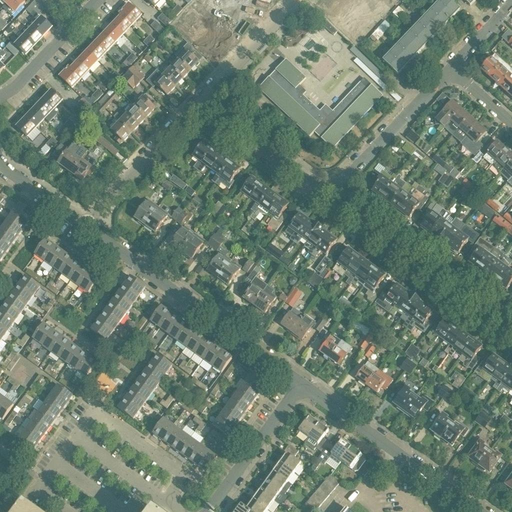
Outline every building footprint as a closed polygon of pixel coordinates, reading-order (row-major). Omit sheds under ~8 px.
[(6,4),(2,8),(12,17),(15,13),(16,13),(25,3),(24,2),(25,1),(24,0),(10,0),(6,5),(6,4)] [(146,0),(152,6),(155,8),(162,0),(146,0)] [(343,0),(341,0),(335,7),(349,20),(356,12),(343,0)] [(359,0),(343,0),(356,12),(364,5),(359,0)] [(472,0),(450,0),(464,13),(475,3),(472,0)] [(440,1),(429,12),(445,27),(455,16),(440,1)] [(35,2),(27,11),(40,23),(34,29),(43,38),(52,29),(39,17),(45,11),(35,2)] [(232,3),(224,12),(238,25),(246,16),(232,3)] [(129,6),(120,15),(122,17),(132,27),(141,17),(129,6)] [(335,7),(327,15),(341,29),(349,20),(335,7)] [(224,12),(216,19),(230,32),(238,25),(224,12)] [(429,12),(419,22),(435,37),(445,27),(429,12)] [(171,23),(163,15),(162,15),(158,19),(166,28),(171,23)] [(18,20),(22,24),(26,28),(21,34),(25,37),(35,47),(43,38),(34,29),(33,28),(30,25),(28,24),(25,21),(21,17),(18,20)] [(122,17),(113,26),(124,35),(132,27),(122,17)] [(216,19),(209,27),(223,40),(230,32),(216,19)] [(159,35),(164,30),(155,22),(151,27),(159,35)] [(326,24),(323,26),(330,33),(334,29),(327,22),(326,23),(326,24)] [(419,22),(409,33),(425,48),(435,37),(419,22)] [(12,25),(6,32),(8,35),(13,33),(15,35),(18,37),(21,41),(16,47),(21,51),(22,53),(21,53),(23,56),(24,55),(26,56),(35,47),(25,37),(21,34),(17,30),(16,30),(12,25)] [(113,26),(105,35),(115,44),(124,35),(113,26)] [(209,27),(201,35),(215,48),(223,40),(209,27)] [(409,33),(399,43),(415,58),(425,48),(409,33)] [(97,43),(97,44),(107,53),(115,44),(105,35),(97,43)] [(201,35),(193,44),(206,58),(215,48),(201,35)] [(399,43),(389,53),(405,68),(415,58),(399,43)] [(97,44),(88,53),(98,62),(103,57),(107,53),(97,44)] [(188,44),(176,57),(179,61),(191,72),(199,63),(198,63),(197,62),(201,58),(198,55),(193,49),(188,44)] [(88,53),(80,62),(90,71),(98,62),(88,53)] [(389,53),(379,64),(394,79),(405,68),(389,53)] [(481,70),(501,88),(511,75),(511,70),(495,55),(481,70)] [(305,79),(286,61),(286,60),(258,90),(259,90),(310,137),(309,137),(310,138),(316,131),(322,136),(320,138),(333,151),(333,150),(382,97),(383,98),(383,97),(364,79),(349,95),(354,99),(348,106),(343,101),(333,112),(326,106),(316,117),(310,111),(314,106),(303,96),(306,93),(299,87),(306,79),(305,79)] [(179,61),(171,69),(183,80),(191,72),(179,61)] [(80,62),(71,70),(81,80),(90,71),(80,62)] [(129,72),(141,83),(145,79),(133,68),(129,72)] [(69,69),(60,78),(72,89),(81,80),(71,70),(69,69)] [(171,69),(163,77),(175,88),(183,80),(171,69)] [(157,71),(147,82),(153,88),(156,85),(167,97),(175,88),(163,77),(157,71)] [(125,77),(122,80),(133,91),(135,88),(136,88),(137,88),(141,83),(129,72),(125,77)] [(503,90),(511,97),(511,75),(501,88),(503,90)] [(52,92),(43,101),(53,111),(62,102),(52,92)] [(106,110),(113,102),(110,99),(111,98),(107,95),(98,104),(102,107),(106,110)] [(135,107),(147,118),(155,110),(157,107),(145,96),(135,107)] [(92,97),(87,103),(91,107),(97,101),(92,97)] [(83,99),(78,104),(87,112),(91,107),(87,103),(83,99)] [(43,101),(35,110),(45,120),(49,124),(57,114),(53,111),(43,101)] [(440,117),(436,118),(436,126),(439,126),(440,126),(440,128),(437,131),(440,134),(442,131),(443,131),(445,130),(461,111),(452,103),(451,105),(443,114),(441,117),(440,117)] [(71,112),(80,120),(85,114),(76,106),(71,111),(72,112),(71,112)] [(139,127),(147,118),(135,107),(127,115),(139,127)] [(35,110),(26,119),(36,129),(45,120),(35,110)] [(461,111),(445,130),(447,132),(453,137),(459,129),(469,118),(461,111)] [(123,120),(117,114),(114,118),(115,119),(115,120),(119,123),(131,135),(139,127),(127,115),(123,120)] [(459,129),(453,137),(461,144),(468,137),(478,126),(469,118),(459,129)] [(26,119),(17,129),(19,130),(18,130),(17,131),(20,134),(21,133),(21,132),(27,138),(32,142),(40,133),(36,129),(26,119)] [(123,143),(131,135),(119,123),(115,120),(112,123),(117,127),(112,132),(118,138),(115,141),(120,146),(123,143)] [(461,144),(461,145),(475,157),(477,155),(480,153),(485,147),(479,142),(487,133),(478,126),(468,137),(461,144)] [(64,127),(58,133),(63,137),(68,132),(64,127)] [(412,130),(406,138),(413,144),(420,137),(412,130)] [(100,137),(96,142),(108,150),(112,145),(100,137)] [(419,149),(423,152),(428,146),(420,139),(415,146),(419,149)] [(55,156),(54,156),(59,159),(56,163),(58,165),(72,175),(82,162),(81,161),(85,156),(88,153),(75,143),(74,144),(68,152),(65,149),(61,147),(55,156)] [(196,151),(193,155),(194,156),(193,157),(198,162),(193,168),(197,171),(212,150),(209,148),(210,147),(207,144),(205,143),(204,145),(203,144),(197,152),(196,151)] [(412,157),(417,151),(408,143),(403,150),(412,157)] [(492,167),(496,162),(506,151),(497,143),(487,154),(483,159),(492,167)] [(428,146),(423,152),(426,155),(431,149),(428,146)] [(212,150),(197,171),(201,174),(205,167),(211,171),(222,156),(217,152),(216,153),(212,150)] [(422,155),(417,151),(412,157),(411,158),(412,158),(411,159),(414,161),(418,160),(422,155)] [(500,174),(504,169),(511,160),(511,156),(506,151),(496,162),(492,167),(500,174)] [(82,162),(72,175),(82,182),(83,181),(87,176),(90,178),(92,175),(95,171),(92,169),(96,162),(89,157),(91,155),(88,153),(85,156),(81,161),(82,162)] [(462,173),(461,174),(464,177),(465,176),(473,166),(474,167),(484,156),(480,153),(477,155),(475,157),(462,173)] [(443,169),(448,173),(452,169),(435,155),(431,160),(443,169)] [(222,156),(211,171),(217,175),(212,182),(216,184),(230,164),(227,162),(229,160),(222,156)] [(426,158),(421,164),(429,169),(432,163),(426,158)] [(511,160),(504,169),(500,174),(509,181),(511,177),(511,160)] [(230,164),(216,184),(219,187),(221,184),(229,190),(234,182),(232,181),(240,171),(239,171),(241,169),(235,165),(234,167),(230,164)] [(444,175),(446,172),(437,166),(434,171),(442,177),(444,175)] [(374,190),(372,192),(374,193),(373,195),(377,197),(379,198),(379,197),(380,197),(381,198),(397,178),(393,175),(391,178),(383,172),(379,177),(381,178),(373,189),(374,190)] [(444,175),(438,182),(443,186),(448,178),(450,176),(446,172),(444,175)] [(397,178),(381,198),(383,199),(387,202),(386,203),(385,203),(391,207),(402,192),(401,192),(406,184),(400,180),(401,179),(401,177),(399,175),(397,178)] [(170,181),(183,191),(187,186),(173,176),(170,181)] [(448,178),(443,186),(447,189),(453,181),(454,179),(450,176),(448,178)] [(255,182),(251,180),(236,200),(240,203),(242,200),(248,204),(250,200),(251,200),(262,185),(256,181),(255,182)] [(466,180),(462,184),(465,187),(468,190),(471,186),(472,185),(466,180)] [(169,193),(173,188),(165,182),(162,187),(169,193)] [(402,192),(391,207),(396,212),(398,210),(401,213),(416,192),(419,187),(419,186),(415,184),(412,188),(406,184),(401,192),(402,192)] [(254,214),(269,193),(266,191),(268,189),(262,185),(251,200),(256,204),(251,212),(254,214)] [(471,186),(468,190),(472,193),(474,194),(478,190),(474,187),(472,185),(471,186)] [(185,192),(192,197),(195,192),(188,187),(185,192)] [(416,192),(401,213),(404,215),(404,216),(403,217),(409,220),(409,219),(410,220),(416,211),(418,212),(419,213),(428,200),(422,195),(425,191),(419,187),(416,192)] [(465,187),(460,193),(467,199),(472,193),(468,190),(465,187)] [(273,196),(269,193),(254,214),(250,218),(254,221),(260,214),(267,216),(269,214),(269,213),(280,198),(274,194),(273,196)] [(195,198),(193,201),(199,206),(202,202),(195,198)] [(276,233),(287,217),(283,214),(288,207),(285,204),(286,202),(280,198),(269,213),(269,214),(274,217),(269,225),(267,226),(276,233)] [(487,198),(484,202),(490,207),(493,203),(491,201),(487,198)] [(136,218),(135,219),(139,221),(138,222),(144,227),(158,209),(153,205),(151,204),(148,201),(136,218)] [(216,215),(223,206),(219,202),(212,211),(216,215)] [(493,203),(490,207),(496,212),(497,211),(500,208),(493,203)] [(436,206),(434,204),(431,205),(426,212),(426,215),(429,217),(421,227),(422,228),(422,229),(427,233),(427,232),(431,234),(446,213),(443,211),(443,210),(437,206),(436,206)] [(490,221),(495,214),(481,204),(476,211),(490,221)] [(13,214),(28,225),(34,216),(19,205),(13,214)] [(223,206),(216,215),(221,218),(228,209),(223,206)] [(158,209),(144,227),(151,232),(152,231),(153,232),(155,233),(167,217),(171,219),(171,218),(176,222),(183,212),(178,209),(175,213),(168,208),(165,212),(159,207),(158,209)] [(181,232),(172,245),(175,248),(174,249),(181,254),(193,238),(195,235),(190,231),(185,228),(193,216),(185,210),(183,212),(176,222),(181,226),(180,226),(184,229),(183,230),(181,229),(180,231),(181,232)] [(433,239),(439,243),(451,227),(454,221),(449,217),(450,216),(446,213),(431,234),(434,237),(433,239)] [(6,223),(21,234),(28,225),(13,214),(6,223)] [(289,229),(286,233),(291,237),(289,240),(290,241),(293,243),(308,222),(305,220),(307,218),(301,214),(300,216),(299,215),(289,229)] [(507,223),(500,218),(495,223),(502,229),(507,223)] [(446,245),(449,247),(465,227),(465,226),(456,219),(454,221),(451,227),(439,243),(444,247),(446,245)] [(308,222),(293,243),(297,246),(302,239),(308,243),(319,227),(314,223),(312,225),(308,222)] [(15,243),(21,234),(6,223),(0,232),(15,243)] [(465,227),(449,247),(453,250),(452,251),(457,255),(458,254),(459,255),(468,242),(473,245),(479,236),(465,226),(465,227)] [(308,243),(304,247),(310,251),(308,254),(312,257),(327,236),(324,233),(325,231),(319,227),(308,243)] [(212,239),(208,245),(213,249),(220,239),(219,239),(221,236),(224,232),(220,229),(215,236),(215,235),(212,239)] [(0,231),(0,244),(9,251),(15,243),(0,232),(0,231)] [(193,238),(181,254),(188,258),(188,257),(190,258),(192,260),(205,242),(200,239),(195,235),(193,238)] [(220,239),(213,249),(217,252),(218,251),(221,247),(224,242),(222,241),(224,238),(221,236),(219,239),(220,239)] [(327,236),(312,257),(315,259),(320,252),(326,256),(337,243),(336,242),(337,240),(332,236),(331,238),(327,236)] [(474,258),(470,264),(474,267),(473,268),(479,272),(489,257),(495,249),(494,249),(480,239),(471,251),(476,255),(474,258)] [(44,263),(55,247),(46,241),(35,256),(44,263)] [(0,258),(2,260),(9,251),(0,244),(0,258)] [(280,261),(283,257),(284,255),(271,245),(266,251),(280,261)] [(53,269),(64,254),(55,247),(44,263),(53,269)] [(214,263),(208,271),(211,274),(210,275),(218,280),(229,264),(231,260),(226,256),(229,252),(221,247),(217,252),(220,254),(214,263)] [(489,257),(479,272),(484,276),(485,275),(489,277),(504,256),(505,255),(495,248),(495,249),(489,257)] [(348,250),(333,271),(337,274),(342,278),(344,275),(348,271),(359,256),(353,252),(352,253),(350,252),(348,250)] [(64,254),(53,269),(62,275),(73,260),(64,254)] [(348,271),(344,275),(349,279),(346,284),(350,286),(351,285),(367,264),(363,261),(364,260),(359,256),(348,271)] [(511,261),(504,256),(489,277),(492,280),(491,281),(497,285),(508,270),(507,269),(511,262),(511,261)] [(283,257),(280,261),(288,267),(291,263),(283,257)] [(330,262),(325,258),(315,271),(321,275),(330,262)] [(70,282),(81,266),(73,260),(62,275),(70,282)] [(247,273),(254,264),(249,260),(242,270),(247,273)] [(229,264),(218,280),(224,285),(225,284),(228,286),(241,268),(236,265),(234,268),(229,264)] [(367,264),(351,285),(355,287),(358,283),(364,287),(366,284),(377,269),(371,265),(370,266),(367,264)] [(81,266),(70,282),(79,288),(90,273),(81,266)] [(246,296),(244,299),(253,306),(262,295),(262,294),(267,287),(256,279),(259,274),(261,271),(257,268),(248,280),(252,283),(249,287),(252,289),(246,296)] [(364,287),(363,288),(369,292),(366,296),(367,297),(369,298),(368,300),(368,301),(372,304),(384,289),(381,288),(379,286),(385,278),(384,276),(382,275),(383,274),(377,269),(366,284),(364,287)] [(511,273),(508,270),(497,285),(502,289),(503,288),(506,290),(511,281),(511,273)] [(32,279),(35,275),(28,271),(26,274),(32,279)] [(90,273),(79,288),(88,295),(99,279),(90,273)] [(312,287),(320,277),(315,274),(308,283),(312,287)] [(35,275),(32,279),(39,284),(42,280),(35,275)] [(320,277),(312,287),(317,290),(324,280),(320,277)] [(25,278),(19,286),(34,297),(40,289),(31,282),(25,278)] [(124,286),(139,297),(146,289),(131,278),(124,286)] [(50,292),(53,288),(55,285),(51,282),(46,289),(50,292)] [(386,290),(375,304),(389,314),(390,314),(406,293),(403,290),(403,289),(404,289),(402,288),(398,285),(397,286),(394,290),(390,287),(387,291),(386,290)] [(19,286),(12,295),(27,306),(34,297),(19,286)] [(118,295),(133,306),(139,297),(124,286),(118,295)] [(262,295),(253,306),(265,315),(267,311),(276,299),(275,298),(271,295),(273,291),(268,287),(267,287),(262,294),(262,295)] [(53,288),(50,292),(57,296),(59,293),(53,288)] [(288,299),(285,303),(293,309),(302,295),(294,290),(288,299)] [(390,314),(393,317),(397,312),(402,316),(405,313),(416,298),(411,294),(410,294),(409,295),(406,293),(390,314)] [(12,295),(6,304),(21,315),(27,306),(12,295)] [(126,316),(133,306),(118,295),(111,305),(126,316)] [(285,303),(288,299),(282,295),(279,299),(285,303)] [(402,316),(400,319),(406,323),(403,326),(407,329),(409,327),(424,306),(421,304),(422,302),(416,298),(405,313),(402,316)] [(65,308),(67,304),(61,299),(58,303),(65,308)] [(46,308),(50,310),(55,303),(51,300),(46,308)] [(152,307),(156,310),(160,304),(156,301),(152,307)] [(350,304),(346,301),(342,306),(347,309),(350,304)] [(6,304),(0,312),(0,313),(15,324),(21,315),(6,304)] [(67,304),(65,308),(71,313),(74,309),(67,304)] [(50,310),(46,308),(43,305),(41,309),(48,314),(50,310)] [(105,313),(120,324),(126,316),(111,305),(105,313)] [(409,327),(407,330),(411,333),(415,327),(424,334),(431,324),(428,321),(434,313),(433,313),(434,311),(430,308),(429,307),(428,309),(424,306),(409,327)] [(151,317),(156,310),(152,307),(146,314),(151,317)] [(162,308),(151,323),(160,329),(171,314),(162,308)] [(294,309),(281,326),(291,334),(304,316),(294,309)] [(0,313),(0,326),(8,333),(15,324),(0,313)] [(98,322),(113,333),(120,324),(105,313),(98,322)] [(171,314),(160,329),(168,336),(180,320),(171,314)] [(304,316),(291,334),(302,341),(310,329),(312,327),(315,323),(305,315),(304,316)] [(34,325),(38,327),(43,321),(39,318),(34,325)] [(139,324),(143,327),(148,321),(144,318),(139,324)] [(315,323),(312,327),(313,329),(320,333),(327,323),(321,318),(317,324),(315,323)] [(180,320),(168,336),(177,342),(188,327),(180,320)] [(353,328),(365,336),(370,329),(358,320),(353,328)] [(372,321),(369,326),(378,331),(381,327),(372,321)] [(434,327),(427,337),(431,340),(430,342),(433,344),(439,337),(445,341),(455,327),(450,323),(449,324),(446,321),(439,330),(434,327)] [(106,342),(113,333),(98,322),(92,331),(106,342)] [(143,327),(139,324),(136,322),(133,327),(140,332),(143,327)] [(33,334),(38,327),(34,325),(29,332),(33,334)] [(42,347),(53,332),(44,325),(33,341),(42,347)] [(0,326),(0,339),(2,341),(8,333),(0,326)] [(188,327),(177,342),(186,348),(197,333),(188,327)] [(450,345),(444,353),(449,355),(464,335),(461,332),(461,331),(455,327),(445,341),(450,345)] [(51,354),(62,338),(53,332),(42,347),(51,354)] [(368,332),(362,341),(358,346),(364,351),(374,337),(368,332)] [(186,348),(183,354),(191,360),(195,355),(206,340),(197,333),(186,348)] [(21,342),(25,345),(30,338),(26,335),(21,342)] [(464,335),(449,355),(452,358),(454,354),(460,358),(458,361),(459,361),(463,355),(474,340),(468,336),(468,337),(464,335)] [(148,346),(151,342),(153,339),(149,336),(144,343),(148,346)] [(62,338),(51,354),(60,360),(71,344),(62,338)] [(320,353),(329,360),(338,349),(342,342),(337,338),(335,341),(331,338),(320,353)] [(394,346),(398,341),(393,338),(389,343),(394,346)] [(25,345),(21,342),(18,340),(16,344),(23,349),(25,345)] [(195,355),(191,360),(200,366),(204,361),(215,346),(206,340),(195,355)] [(350,352),(353,347),(343,340),(342,342),(338,349),(329,360),(339,367),(350,352)] [(463,355),(459,361),(464,365),(463,366),(466,369),(467,368),(472,371),(480,360),(476,357),(483,348),(479,345),(474,340),(463,355)] [(151,342),(148,346),(155,350),(157,347),(151,342)] [(68,366),(79,351),(71,344),(60,360),(68,366)] [(128,355),(133,347),(130,344),(124,352),(128,355)] [(409,358),(416,348),(412,345),(405,355),(409,358)] [(204,361),(200,366),(209,373),(213,368),(224,352),(215,346),(204,361)] [(365,353),(363,355),(366,357),(368,359),(370,357),(372,358),(374,355),(372,354),(375,349),(371,346),(370,346),(365,353)] [(416,348),(409,358),(414,361),(421,352),(416,348)] [(166,358),(168,355),(161,350),(159,353),(166,358)] [(79,351),(68,366),(77,372),(88,357),(79,351)] [(224,352),(213,368),(222,374),(233,359),(224,352)] [(31,363),(34,359),(36,356),(32,353),(27,360),(31,363)] [(168,355),(166,358),(172,363),(175,359),(168,355)] [(12,363),(16,366),(20,359),(17,356),(12,363)] [(150,366),(165,377),(172,367),(157,356),(150,366)] [(88,357),(77,372),(86,379),(98,364),(88,357)] [(483,363),(475,374),(488,383),(491,379),(493,377),(503,362),(498,358),(497,359),(494,357),(487,366),(483,363)] [(34,359),(31,363),(38,368),(40,364),(34,359)] [(405,372),(412,363),(407,360),(401,369),(405,372)] [(183,371),(186,367),(188,364),(184,361),(179,368),(183,371)] [(493,377),(491,379),(496,383),(493,388),(496,391),(511,370),(509,368),(509,367),(503,362),(493,377)] [(11,372),(16,366),(12,363),(7,370),(11,372)] [(367,387),(378,371),(368,363),(356,379),(367,387)] [(412,363),(405,372),(410,376),(417,367),(412,363)] [(229,370),(232,373),(237,366),(233,364),(229,370)] [(48,375),(51,372),(53,368),(50,366),(45,373),(48,375)] [(144,374),(159,385),(165,377),(150,366),(144,374)] [(186,367),(183,371),(190,376),(193,372),(186,367)] [(435,374),(444,380),(447,376),(438,369),(435,374)] [(228,380),(232,373),(229,370),(224,377),(228,380)] [(511,370),(496,391),(500,393),(503,389),(509,393),(511,390),(511,389),(511,370)] [(378,371),(367,387),(377,394),(382,387),(387,390),(393,381),(378,371)] [(51,372),(48,375),(55,380),(58,376),(51,372)] [(245,383),(261,394),(267,384),(252,373),(245,383)] [(153,394),(159,385),(144,374),(138,383),(153,394)] [(35,382),(39,385),(44,379),(40,376),(35,382)] [(460,376),(452,386),(458,390),(466,380),(460,376)] [(14,387),(16,383),(9,378),(7,382),(14,387)] [(66,388),(69,384),(62,379),(59,383),(66,388)] [(178,386),(182,389),(187,382),(183,379),(178,386)] [(198,387),(201,384),(194,379),(191,383),(198,387)] [(34,392),(39,385),(35,382),(30,389),(34,392)] [(15,392),(20,385),(16,383),(14,387),(12,390),(15,392)] [(132,391),(147,402),(153,394),(138,383),(132,391)] [(239,391),(254,402),(261,394),(245,383),(239,391)] [(69,384),(66,388),(73,393),(75,389),(69,384)] [(182,389),(178,386),(175,384),(173,388),(179,392),(182,389)] [(201,384),(198,387),(204,392),(207,388),(201,384)] [(216,388),(220,390),(223,393),(226,389),(219,384),(216,388)] [(397,409),(403,414),(414,399),(416,396),(410,392),(412,389),(404,384),(398,392),(401,394),(394,405),(398,408),(397,409)] [(52,395),(67,406),(73,397),(58,386),(52,395)] [(437,396),(442,400),(450,390),(444,386),(437,396)] [(215,397),(220,390),(216,388),(211,394),(215,397)] [(447,403),(454,393),(450,390),(442,400),(447,403)] [(141,411),(147,402),(132,391),(126,400),(141,411)] [(248,411),(254,402),(239,391),(233,400),(248,411)] [(472,401),(476,395),(472,392),(467,398),(472,401)] [(45,404),(60,415),(67,406),(52,395),(45,404)] [(166,402),(170,405),(175,398),(172,395),(166,402)] [(422,401),(416,396),(414,399),(403,414),(410,419),(411,417),(415,420),(423,409),(427,412),(434,403),(425,397),(422,401)] [(22,401),(26,404),(29,406),(32,402),(25,397),(22,401)] [(5,399),(0,405),(0,419),(3,421),(14,406),(5,399)] [(133,421),(141,411),(126,400),(118,410),(133,421)] [(170,405),(166,402),(163,400),(161,404),(167,409),(170,405)] [(226,409),(242,420),(248,411),(233,400),(226,409)] [(21,411),(26,404),(22,401),(17,408),(21,411)] [(39,401),(33,409),(39,413),(54,424),(60,415),(45,404),(44,405),(39,401)] [(185,411),(188,407),(181,402),(178,406),(185,411)] [(203,405),(207,408),(210,410),(213,407),(206,402),(203,405)] [(202,415),(207,408),(203,405),(198,412),(202,415)] [(188,407),(185,411),(191,416),(194,412),(188,407)] [(235,429),(242,420),(226,409),(220,418),(235,429)] [(10,419),(13,421),(18,415),(14,412),(10,419)] [(32,422),(47,433),(54,424),(39,413),(32,422)] [(154,420),(157,423),(162,416),(158,413),(154,420)] [(481,413),(475,422),(475,423),(480,426),(487,417),(482,413),(481,413)] [(506,426),(510,420),(504,415),(500,421),(506,426)] [(441,441),(451,426),(445,422),(447,419),(443,416),(431,432),(435,435),(434,436),(441,441)] [(304,425),(299,432),(309,439),(321,422),(315,418),(313,420),(311,419),(309,417),(304,425)] [(487,417),(480,426),(484,429),(485,430),(485,429),(491,420),(487,417)] [(199,427),(202,423),(196,418),(193,422),(199,427)] [(229,438),(235,429),(220,418),(213,427),(229,438)] [(9,428),(13,421),(10,419),(5,425),(9,428)] [(152,429),(157,423),(154,420),(149,427),(152,429)] [(164,420),(153,435),(156,437),(163,442),(173,427),(164,420)] [(451,426),(441,441),(447,446),(448,444),(452,447),(460,436),(463,439),(469,431),(455,421),(451,426)] [(41,442),(47,433),(32,422),(26,431),(41,442)] [(309,439),(305,444),(314,451),(316,449),(321,453),(322,454),(330,444),(323,439),(329,431),(325,428),(326,426),(321,422),(309,439)] [(202,423),(199,427),(197,429),(201,432),(206,425),(202,423)] [(173,427),(163,442),(171,448),(182,433),(173,427)] [(182,433),(171,448),(180,454),(191,439),(195,433),(186,427),(182,433)] [(22,428),(15,437),(19,440),(35,451),(41,442),(26,431),(22,428)] [(217,439),(220,435),(213,431),(210,435),(217,439)] [(191,439),(180,454),(181,455),(188,461),(199,445),(204,439),(195,433),(191,439)] [(220,435),(217,439),(224,444),(226,440),(220,435)] [(477,468),(488,454),(482,449),(484,446),(477,440),(473,446),(476,448),(468,459),(472,462),(471,463),(477,468)] [(318,460),(310,471),(314,473),(321,463),(325,465),(326,464),(329,459),(339,466),(341,463),(341,462),(353,445),(347,441),(346,444),(344,442),(342,441),(336,448),(330,444),(322,454),(318,460)] [(199,445),(188,461),(197,467),(208,452),(199,445)] [(353,445),(341,462),(341,463),(355,473),(358,472),(366,461),(365,458),(357,452),(359,449),(353,445)] [(289,446),(284,453),(286,454),(287,454),(294,459),(298,453),(289,446)] [(208,452),(197,467),(206,474),(217,459),(208,452)] [(281,456),(278,461),(295,474),(297,470),(298,471),(302,466),(300,466),(301,465),(298,462),(294,459),(287,454),(286,454),(285,456),(284,458),(281,456)] [(488,454),(477,468),(484,473),(485,471),(489,474),(497,463),(499,465),(501,462),(499,460),(501,458),(497,455),(495,458),(488,454)] [(276,469),(273,473),(288,483),(288,482),(290,483),(293,479),(292,478),(295,474),(278,461),(273,467),(276,469)] [(268,475),(264,480),(281,492),(285,495),(291,486),(288,483),(273,473),(271,476),(268,475)] [(325,482),(335,490),(340,483),(330,476),(325,482)] [(264,480),(260,486),(262,488),(260,491),(275,501),(281,506),(288,497),(285,495),(281,492),(264,480)] [(327,499),(335,490),(325,482),(318,491),(327,499)] [(255,493),(251,499),(268,511),(275,501),(260,491),(257,495),(255,493)] [(320,507),(327,499),(318,491),(310,499),(311,500),(320,507)] [(251,499),(246,504),(248,505),(249,506),(247,510),(249,511),(266,511),(267,511),(268,511),(251,499)] [(307,511),(315,511),(320,507),(311,500),(310,499),(303,508),(307,511)]
